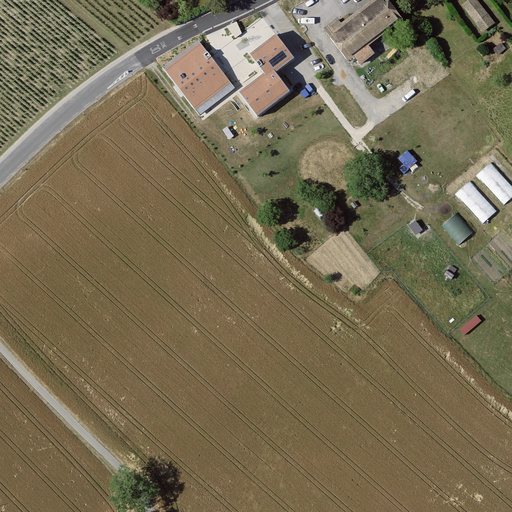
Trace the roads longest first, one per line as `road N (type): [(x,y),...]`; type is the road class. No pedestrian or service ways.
road 1 (tertiary): [(0,175),(124,67),(257,0)]
road 2 (track): [(0,345),(132,480),(149,511)]
